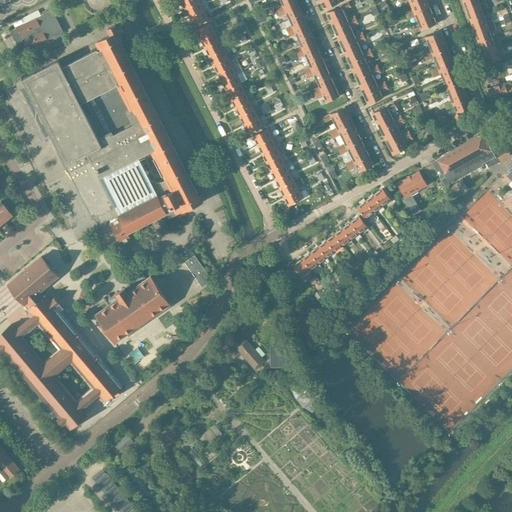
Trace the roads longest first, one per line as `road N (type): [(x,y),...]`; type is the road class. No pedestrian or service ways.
road 1 (residential): [(60,465),(182,363),(215,320),(241,254),(276,233)]
road 2 (residential): [(276,233),(158,0)]
road 3 (residential): [(309,0),(389,170)]
road 4 (residential): [(0,143),(39,209),(37,221),(0,253)]
road 5 (residential): [(276,233),(389,170)]
road 6 (residential): [(485,118),(438,0)]
